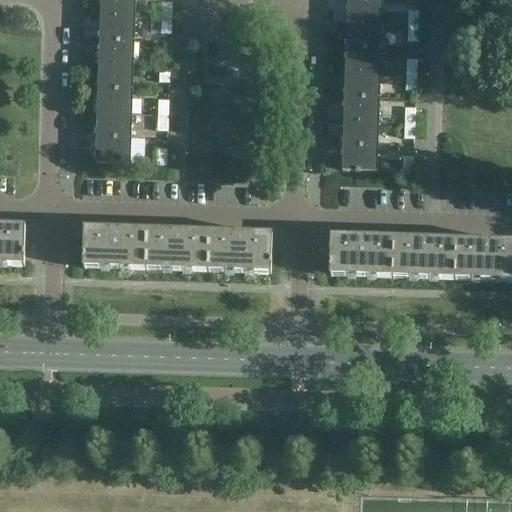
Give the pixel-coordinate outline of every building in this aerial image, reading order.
[(134,19),(135,0),(100,0),(100,18),(134,19)] [(381,27),(382,3),(348,1),(347,26),(381,27)] [(162,4),(161,20),(171,20),(172,5),(162,4)] [(408,12),(408,28),(418,28),(418,13),(408,12)] [(134,43),(134,19),(100,18),(99,42),(134,43)] [(171,35),(171,20),(161,20),(161,35),(171,35)] [(380,51),(381,27),(347,26),(346,50),(380,51)] [(459,28),(459,33),(458,49),(457,49),(457,50),(475,51),(475,49),(473,49),(474,29),(475,29),(475,28),(458,27),(458,28),(459,28)] [(417,43),(418,28),(408,28),(407,43),(417,43)] [(133,68),(134,43),(99,42),(99,67),(133,68)] [(379,75),(380,51),(346,50),(345,74),(379,75)] [(160,53),(160,68),(170,69),(170,53),(160,53)] [(407,61),(406,76),(416,76),(417,61),(407,61)] [(132,92),(133,68),(99,67),(98,91),(132,92)] [(169,84),(170,69),(160,68),(159,84),(169,84)] [(379,100),(379,75),(345,74),(344,99),(379,100)] [(416,92),(416,76),(406,76),(406,92),(416,92)] [(131,116),(132,92),(98,91),(97,115),(131,116)] [(378,124),(379,100),(344,99),(344,123),(378,124)] [(158,102),(158,117),(168,117),(169,102),(158,102)] [(405,110),(405,125),(415,125),(415,110),(405,110)] [(130,140),(131,116),(97,115),(96,139),(130,140)] [(168,133),(168,117),(158,117),(157,132),(168,133)] [(377,148),(378,124),(344,123),(343,147),(377,148)] [(414,141),(415,125),(405,125),(404,140),(414,141)] [(130,164),(130,140),(96,139),(95,164),(109,165),(109,166),(113,166),(113,165),(130,166),(130,164)] [(376,172),(377,148),(343,147),(342,172),(355,173),(355,174),(360,174),(360,173),(377,173),(377,172),(376,172)] [(157,150),(156,166),(166,167),(167,151),(157,150)] [(403,158),(403,174),(413,175),(414,158),(403,158)] [(25,228),(0,227),(0,267),(24,268),(25,228)] [(146,272),(147,232),(84,230),(83,270),(146,272)] [(208,274),(209,234),(147,232),(146,272),(208,274)] [(271,276),(272,252),(272,236),(209,234),(208,274),(271,276)] [(392,280),(394,240),(331,238),(329,278),(392,280)] [(455,282),(456,242),(394,240),(392,280),(455,282)] [(511,243),(481,243),(456,242),(455,282),(511,283),(511,243)]
